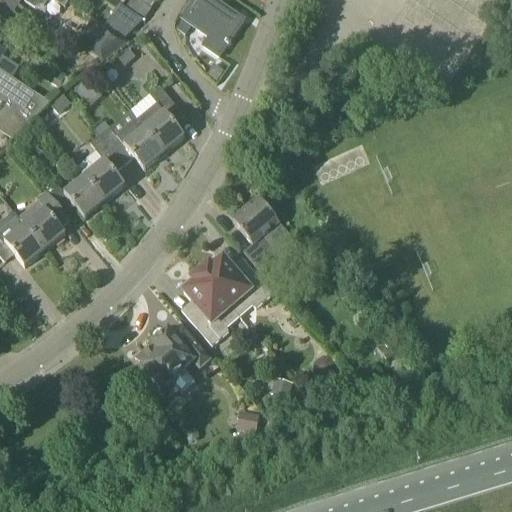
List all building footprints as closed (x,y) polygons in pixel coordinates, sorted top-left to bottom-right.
[(68,5),(60,0),(0,0),(0,7),(12,16),(20,4),(33,12),(42,9),(47,2),(64,12),(68,5)] [(155,0),(133,0),(128,9),(146,20),(158,1),(155,0)] [(230,44),(244,24),(210,0),(198,0),(183,23),(209,41),(204,50),(219,60),(227,48),(229,49),(232,46),(230,44)] [(118,8),(103,30),(123,44),(142,24),(118,8)] [(0,34),(5,27),(0,23),(0,70),(14,80),(20,70),(3,60),(7,55),(0,50),(0,34)] [(123,44),(103,30),(87,54),(101,66),(128,47),(123,44)] [(118,61),(125,69),(136,61),(129,53),(118,61)] [(13,81),(14,80),(0,70),(0,105),(6,110),(0,118),(0,133),(17,145),(50,106),(13,81)] [(60,91),(65,82),(55,76),(49,85),(60,91)] [(132,115),(166,157),(185,141),(175,128),(185,120),(160,91),(151,99),(150,98),(131,114),(132,115)] [(71,107),(63,98),(50,108),(58,118),(71,107)] [(315,119),(295,105),(285,119),(306,133),(315,119)] [(144,174),(166,157),(132,115),(102,139),(126,168),(134,161),(144,174)] [(115,177),(126,168),(102,139),(91,147),(97,155),(78,170),(86,181),(86,180),(106,205),(125,189),(115,177)] [(85,222),(106,205),(86,180),(86,181),(65,197),(59,190),(50,197),(66,217),(75,210),(85,222)] [(65,217),(66,217),(50,197),(20,221),(46,254),(66,238),(61,232),(70,224),(65,217)] [(293,242),(280,227),(259,203),(233,225),(253,249),(245,256),(263,276),(273,268),(269,262),(293,242)] [(46,254),(20,221),(20,222),(15,216),(0,228),(0,259),(5,266),(15,258),(25,271),(46,254)] [(253,309),(256,313),(273,299),(243,263),(232,272),(223,262),(214,270),(211,267),(201,275),(232,312),(239,321),(253,309)] [(226,332),(239,321),(232,312),(201,275),(191,284),(194,287),(184,296),(192,305),(182,315),(212,351),(229,336),(226,332)] [(185,372),(192,365),(199,373),(212,362),(182,328),(171,338),(169,336),(168,337),(166,335),(163,334),(159,335),(157,336),(155,338),(154,342),(155,345),(156,347),(155,348),(156,349),(140,363),(146,370),(163,391),(171,384),(183,397),(197,385),(185,372)] [(315,366),(313,374),(318,380),(326,380),(335,373),(336,366),(331,360),(323,361),(315,366)] [(275,382),(271,398),(289,402),(293,386),(275,382)] [(260,420),(240,415),(236,432),(256,437),(260,420)]
